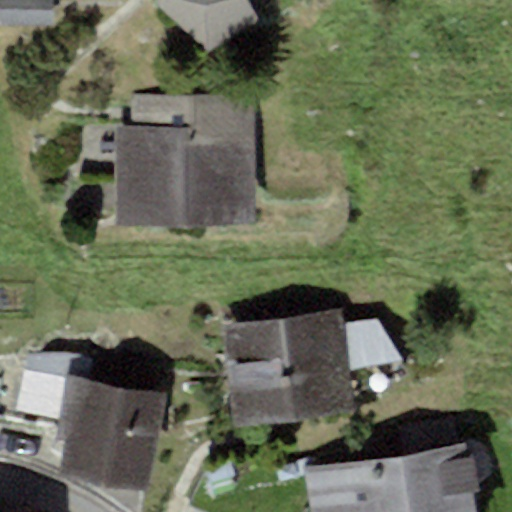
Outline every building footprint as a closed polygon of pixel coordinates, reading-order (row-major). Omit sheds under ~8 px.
[(52,0),(0,0),(0,26),(53,25),(52,0)] [(246,0),(156,0),(157,8),(208,50),(260,21),(246,0)] [(133,125),(117,125),(118,229),(257,228),(256,93),(132,94),(133,125)] [(342,308),(221,326),(236,429),(357,411),(351,368),(345,325),(342,308)] [(377,320),(345,325),(351,368),(402,361),(377,320)] [(155,362),(95,352),(94,357),(90,381),(74,378),(68,419),(58,476),(153,491),(169,393),(150,390),(155,362)] [(72,353),(27,353),(17,412),(68,419),(74,378),(90,381),(94,357),(72,353)] [(402,454),(304,468),(310,511),(480,511),(470,443),(456,445),(452,418),(398,426),(402,454)] [(211,452),(185,505),(199,511),(252,511),(269,479),(211,452)]
